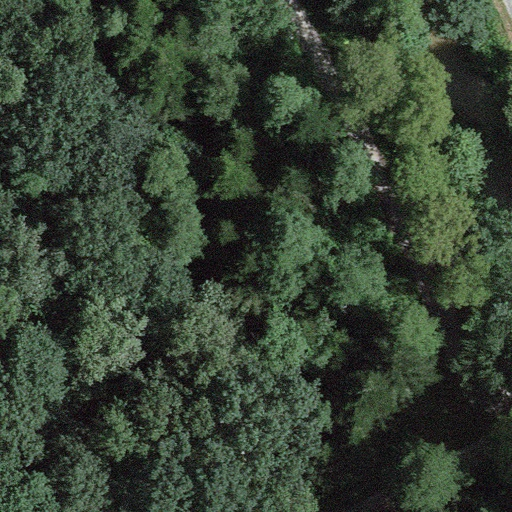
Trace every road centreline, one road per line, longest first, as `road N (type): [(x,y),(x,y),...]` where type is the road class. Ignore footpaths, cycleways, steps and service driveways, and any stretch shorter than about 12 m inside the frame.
road 1 (track): [(275,0),(506,434)]
road 2 (track): [(361,511),(506,434)]
